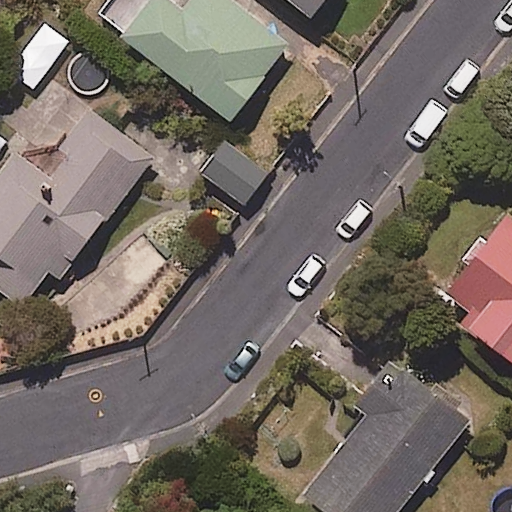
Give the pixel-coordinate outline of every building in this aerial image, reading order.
[(199,0),(198,2),(195,0),(116,0),(102,19),(238,122),(295,46),(233,0),(199,0)] [(295,0),(319,19),(333,0),(295,0)] [(158,161),(96,113),(49,175),(23,155),(0,185),(0,290),(26,311),(56,273),(65,281),(158,161)] [(273,175),(231,145),(207,177),(249,207),(273,175)] [(511,224),(447,306),(511,357),(511,224)] [(405,511),(476,424),(400,364),(363,412),(373,420),(310,499),(325,511),(405,511)]
